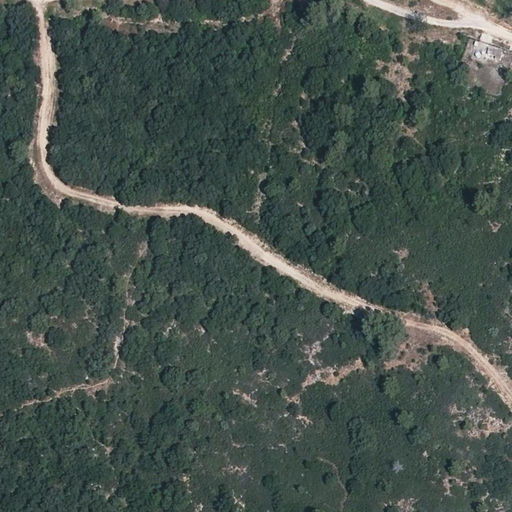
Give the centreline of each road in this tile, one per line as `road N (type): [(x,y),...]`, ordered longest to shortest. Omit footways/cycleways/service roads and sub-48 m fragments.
road 1 (track): [(45,0),(45,150),(59,184),(122,209),(191,211),(215,222),(337,297),(445,339),(511,393)]
road 2 (track): [(511,37),(375,0)]
